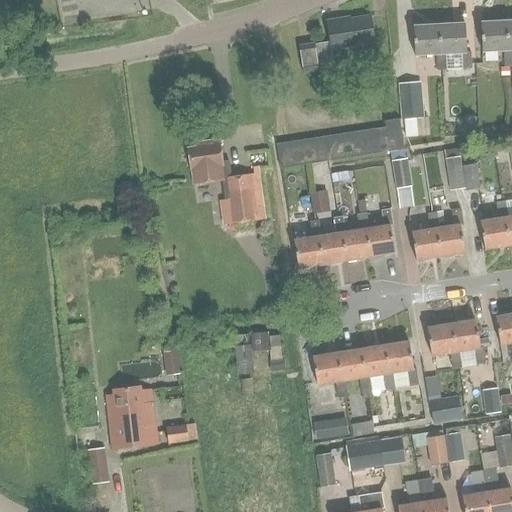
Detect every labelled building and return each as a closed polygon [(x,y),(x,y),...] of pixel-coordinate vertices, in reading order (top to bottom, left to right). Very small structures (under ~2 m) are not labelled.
[(330,42),(299,47),(303,73),(317,70),(334,67),(331,50),(374,43),(370,16),(345,20),(342,25),(328,28),(330,42)] [(506,20),(481,21),(483,50),(503,49),(504,65),(511,64),(511,48),(508,49),(506,20)] [(465,22),(439,24),(441,53),(446,53),(461,52),(462,68),(472,67),(471,50),(467,51),(465,22)] [(439,24),(413,25),(415,54),(436,53),(437,70),(446,69),(446,53),(441,53),(439,24)] [(503,68),(501,68),(501,77),(510,76),(509,67),(503,68)] [(422,83),(401,85),(403,120),(424,118),(422,83)] [(385,120),(386,127),(390,151),(404,148),(399,118),(385,120)] [(476,119),(463,119),(464,137),(477,136),(476,119)] [(417,120),(404,120),(406,139),(418,138),(417,120)] [(372,129),(376,153),(390,151),(386,127),(372,129)] [(372,129),(359,131),(363,155),(376,153),(372,129)] [(349,157),(363,155),(359,131),(345,133),(349,157)] [(336,160),(349,157),(345,133),(332,136),(336,160)] [(322,162),(336,160),(332,136),(318,138),(322,162)] [(309,164),(322,162),(318,138),(305,140),(309,164)] [(197,147),(188,148),(190,169),(191,169),(193,184),(222,180),(225,197),(229,197),(232,221),(254,218),(250,188),(248,176),(234,178),(234,177),(231,177),(228,161),(222,162),(218,139),(197,142),(197,147)] [(295,166),(309,164),(305,140),(291,142),(295,166)] [(282,169),(295,166),(291,142),(278,145),(282,169)] [(458,150),(444,152),(445,159),(450,159),(459,158),(458,150)] [(445,159),(449,191),(463,189),(459,158),(450,159),(445,159)] [(399,161),(392,162),(396,191),(397,191),(411,188),(412,188),(410,178),(407,160),(399,161)] [(476,165),(463,166),(467,191),(479,189),(476,165)] [(327,192),(312,194),(314,209),(329,207),(327,192)] [(365,201),(358,202),(360,215),(367,214),(365,201)] [(499,219),(481,222),(485,250),(509,246),(505,219),(508,218),(505,202),(496,203),(499,219)] [(440,228),(437,229),(441,255),(464,251),(460,225),(463,224),(461,207),(451,209),(454,226),(440,228)] [(369,230),(366,231),(371,258),(394,254),(390,228),(393,227),(390,210),(381,212),(384,228),(369,230)] [(430,230),(411,233),(415,259),(441,255),(437,229),(440,228),(437,211),(428,212),(430,230)] [(345,233),(342,234),(347,262),(371,258),(366,231),(369,230),(367,214),(360,215),(357,215),(360,231),(345,233)] [(322,237),(319,238),(323,265),(347,262),(342,234),(345,233),(343,217),(334,219),(337,235),(322,237)] [(312,238),(293,241),(298,269),(323,265),(319,238),(322,237),(319,221),(309,222),(312,238)] [(511,313),(496,316),(500,343),(511,341),(511,313)] [(476,321),(452,325),(456,352),(459,352),(474,349),(477,366),(486,365),(483,348),(480,348),(479,341),(476,321)] [(452,325),(427,329),(431,356),(450,353),(453,370),(462,368),(459,352),(456,352),(452,325)] [(250,335),(233,337),(234,347),(235,347),(237,372),(254,370),(252,354),(250,335)] [(269,338),(270,349),(281,347),(280,337),(269,338)] [(488,340),(479,341),(480,348),(483,348),(489,347),(488,340)] [(409,342),(384,346),(389,374),(391,373),(406,371),(409,388),(418,386),(416,369),(413,370),(409,342)] [(384,346),(361,350),(366,377),(369,377),(382,375),(385,391),(394,390),(391,373),(389,374),(384,346)] [(361,350),(337,354),(341,381),(344,381),(358,379),(361,395),(371,394),(369,377),(366,377),(361,350)] [(178,352),(163,353),(165,366),(179,364),(178,352)] [(337,354),(312,358),(317,385),(334,383),(337,399),(346,398),(344,381),(341,381),(337,354)] [(114,449),(158,443),(152,391),(143,392),(143,387),(114,391),(115,396),(108,397),(114,449)] [(497,390),(483,392),(487,417),(501,415),(497,390)] [(431,401),(435,424),(462,419),(459,396),(431,401)] [(511,396),(501,398),(502,406),(511,404),(511,396)] [(330,422),(313,424),(315,442),(332,439),(330,422)] [(195,424),(166,429),(168,445),(177,444),(198,441),(195,424)] [(351,426),(353,438),(363,436),(361,425),(352,426),(351,426)] [(458,428),(444,430),(445,435),(449,463),(463,461),(458,433),(458,428)] [(511,460),(508,435),(494,437),(499,468),(511,466),(511,460)] [(443,436),(427,439),(431,466),(447,463),(443,436)] [(395,440),(381,442),(384,467),(399,465),(395,440)] [(350,473),(384,467),(381,442),(346,447),(350,473)] [(107,483),(104,451),(89,453),(92,484),(107,483)] [(331,455),(316,457),(321,489),(336,486),(331,455)] [(495,469),(482,471),(489,511),(511,511),(511,497),(510,488),(498,490),(497,480),(495,469)] [(474,494),(462,496),(464,511),(489,511),(482,471),(470,473),(471,482),(472,482),(474,494)] [(430,479),(418,481),(423,511),(447,511),(446,499),(433,501),(432,489),(430,479)] [(409,505),(397,506),(398,511),(423,511),(418,481),(406,484),(407,493),(409,505)] [(360,511),(381,511),(381,509),(384,509),(382,493),(372,494),(358,496),(360,511)] [(351,511),(360,511),(358,496),(349,498),(351,511)]
